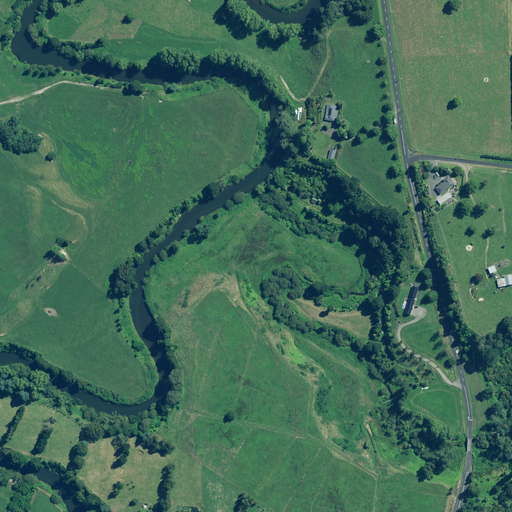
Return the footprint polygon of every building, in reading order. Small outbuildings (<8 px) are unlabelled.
[(338,106),(327,105),(325,120),(336,122),(338,106)] [(334,161),(337,149),(333,147),(332,150),(331,149),(328,159),(334,161)] [(440,195),(457,183),(453,177),(451,179),(449,175),(443,180),(444,182),(436,188),(440,195)] [(448,193),(443,197),(438,200),(440,204),(451,197),(448,193)] [(506,286),(511,284),(511,276),(511,274),(504,276),(505,278),(497,280),(498,287),(506,286)]
